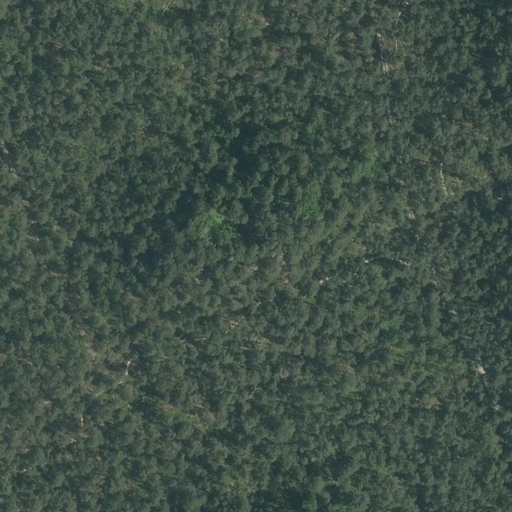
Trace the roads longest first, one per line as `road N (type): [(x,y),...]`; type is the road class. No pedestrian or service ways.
road 1 (track): [(94,358),(164,305),(244,285),(410,219)]
road 2 (track): [(94,358),(0,138)]
road 3 (track): [(413,229),(511,442)]
road 4 (track): [(372,0),(408,213)]
road 5 (track): [(0,444),(94,358)]
